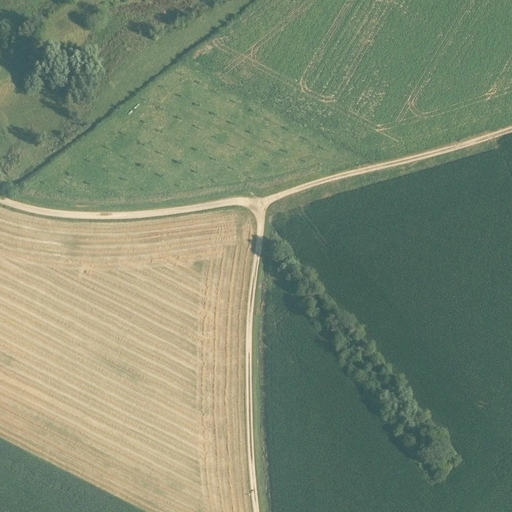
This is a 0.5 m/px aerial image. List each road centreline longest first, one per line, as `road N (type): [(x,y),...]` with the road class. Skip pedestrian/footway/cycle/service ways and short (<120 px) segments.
road 1 (track): [(262,201),(249,322),(256,511)]
road 2 (track): [(0,198),(102,216),(262,201)]
road 3 (track): [(262,201),(511,129)]
